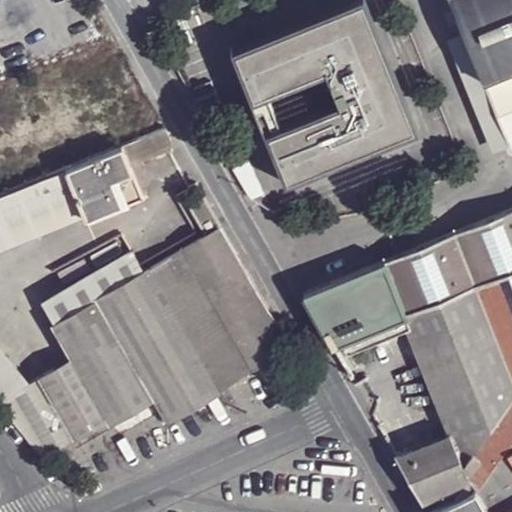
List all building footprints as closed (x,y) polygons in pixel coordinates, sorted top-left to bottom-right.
[(365,0),(357,0),(232,48),(252,99),(327,70),(340,104),(266,133),(286,181),(418,128),(365,0)] [(511,150),(511,0),(452,0),(463,30),(508,143),(511,151),(511,150)] [(508,143),(463,30),(447,37),(493,150),(508,143)] [(130,139),(119,143),(127,162),(170,144),(170,137),(164,125),(130,139)] [(64,166),(84,215),(120,201),(110,178),(130,169),(127,162),(119,143),(88,156),(64,166)] [(0,250),(84,215),(64,166),(0,192),(0,250)] [(140,193),(130,169),(110,178),(120,201),(140,193)] [(205,232),(221,223),(203,193),(188,202),(205,232)] [(511,511),(511,206),(472,223),(436,238),(398,253),(379,262),(401,314),(407,328),(451,430),(470,472),(466,478),(471,484),(428,511),(511,511)] [(205,232),(149,265),(220,385),(289,345),(221,223),(205,232)] [(51,321),(149,265),(138,246),(39,302),(51,321)] [(304,292),(333,341),(341,339),(401,314),(379,262),(304,292)] [(153,394),(166,416),(220,385),(149,265),(51,321),(70,355),(28,379),(0,402),(0,403),(42,455),(76,439),(105,414),(107,419),(153,394)] [(341,339),(346,351),(407,328),(401,314),(341,339)] [(0,402),(28,379),(0,346),(0,402)] [(395,451),(422,498),(424,497),(434,493),(462,481),(466,478),(470,472),(451,430),(395,451)]
